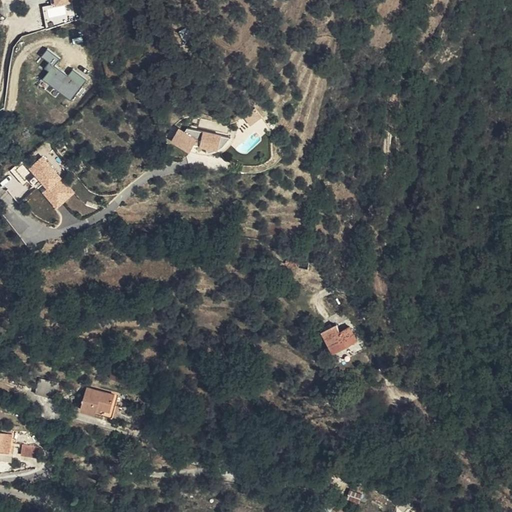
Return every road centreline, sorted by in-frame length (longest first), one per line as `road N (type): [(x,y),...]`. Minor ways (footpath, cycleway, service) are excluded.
road 1 (track): [(431,0),(396,80),(375,232),(378,265),(414,399),(445,439),(511,490)]
road 2 (unknown): [(0,184),(52,223),(69,225),(93,220),(194,157)]
